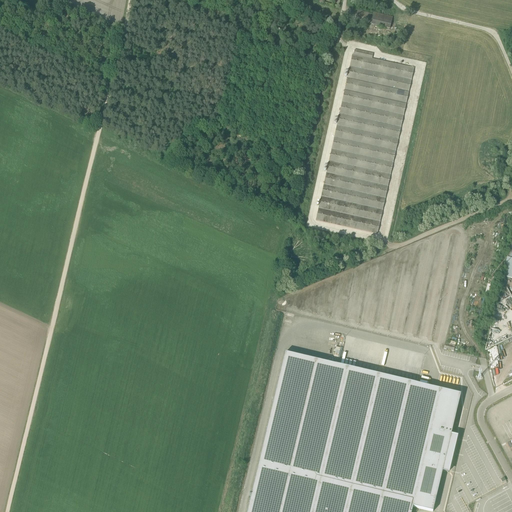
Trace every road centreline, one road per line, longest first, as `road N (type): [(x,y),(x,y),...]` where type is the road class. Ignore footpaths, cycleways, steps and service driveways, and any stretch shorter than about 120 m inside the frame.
road 1 (track): [(7,511),(130,0)]
road 2 (unclassified): [(511,68),(488,28),(393,0)]
road 3 (unclassified): [(390,247),(507,200)]
